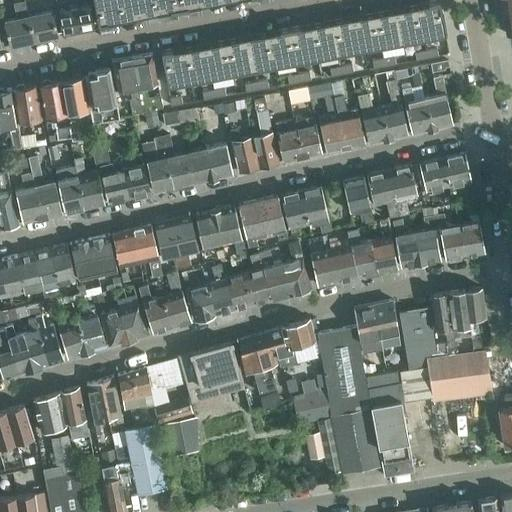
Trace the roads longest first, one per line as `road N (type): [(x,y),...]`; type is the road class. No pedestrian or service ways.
road 1 (residential): [(511,264),(163,342),(0,393)]
road 2 (residential): [(492,123),(31,238),(0,238)]
road 3 (residential): [(0,68),(324,0)]
road 4 (residential): [(511,470),(266,511)]
road 5 (residential): [(492,123),(470,0)]
